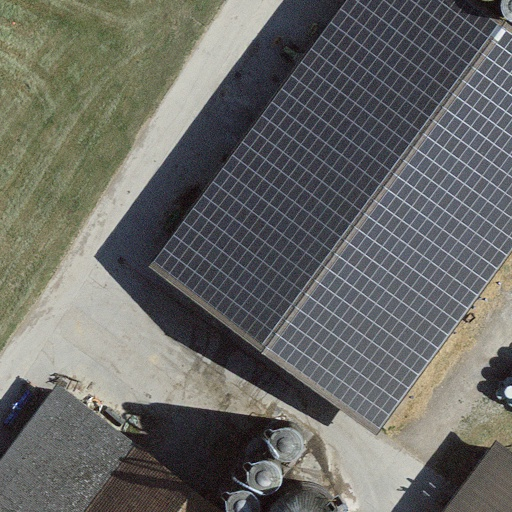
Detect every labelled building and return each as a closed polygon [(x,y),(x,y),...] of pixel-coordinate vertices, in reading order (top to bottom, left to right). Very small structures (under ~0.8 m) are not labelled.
[(511,177),(511,29),(472,0),(394,0),(184,287),(345,404),(511,177)] [(219,511),(59,391),(6,462),(21,474),(0,501),(0,511),(219,511)] [(511,511),(511,457),(501,450),(455,511),(511,511)] [(254,478),(258,485),(264,489),(272,490),(279,488),(285,484),(290,478),(291,470),(289,463),(285,457),(279,453),(271,451),(264,453),(258,457),(254,464),(252,471),(254,478)] [(229,509),(231,511),(263,511),(265,509),(267,502),(265,494),(261,488),(254,484),(247,482),(240,484),(233,488),(229,495),(228,502),(229,509)] [(342,511),(342,510),(334,499),(322,491),(308,488),(294,491),(282,499),(274,511),(342,511)]
